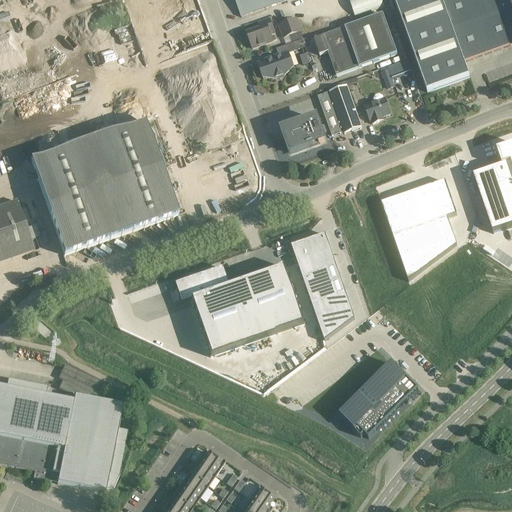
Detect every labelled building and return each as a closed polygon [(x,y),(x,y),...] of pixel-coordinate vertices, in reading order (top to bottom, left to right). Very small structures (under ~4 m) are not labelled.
[(147,59),(179,50),(169,12),(181,9),(178,0),(153,0),(163,31),(141,37),(147,59)] [(234,0),(241,18),(291,0),(234,0)] [(378,0),(347,0),(351,15),(381,7),(378,0)] [(511,0),(394,0),(427,93),(470,78),(464,63),(511,46),(511,0)] [(383,16),(353,27),(367,67),(397,56),(383,16)] [(260,30),(247,35),(253,50),(272,43),(270,35),(274,34),(270,20),(258,24),(260,30)] [(296,20),(279,26),(284,39),(300,33),(296,20)] [(336,78),(367,67),(353,27),(314,41),(319,57),(328,54),(336,78)] [(278,58),(258,65),(263,80),(280,80),(294,69),(288,54),(304,48),(302,41),(276,50),(278,58)] [(382,75),(383,81),(390,78),(388,73),(382,75)] [(356,79),(345,83),(347,88),(358,84),(356,79)] [(330,94),(318,98),(332,138),(344,134),(344,136),(362,129),(356,113),(354,108),(347,88),(345,83),(328,89),(330,94),(329,94),(330,94)] [(379,123),(378,120),(391,115),(385,100),(384,101),(382,97),(379,95),(375,97),(373,100),(375,104),(365,107),(370,123),(371,122),(372,125),(379,123)] [(316,120),(283,132),(291,155),(324,143),(316,120)] [(145,123),(31,162),(36,176),(63,255),(65,260),(178,220),(177,216),(145,123)] [(476,178),(495,234),(511,228),(511,148),(499,153),(504,168),(476,178)] [(194,177),(204,206),(250,191),(240,162),(194,177)] [(446,183),(414,194),(426,227),(448,220),(457,217),(446,183)] [(414,194),(398,199),(409,233),(426,227),(414,194)] [(398,199),(381,205),(393,239),(409,233),(398,199)] [(0,208),(0,264),(34,253),(17,202),(0,208)] [(409,233),(393,239),(409,284),(457,247),(448,220),(426,227),(409,233)] [(325,236),(291,248),(303,280),(337,268),(325,236)] [(337,268),(303,280),(312,307),(346,295),(337,268)] [(228,288),(222,270),(174,286),(181,305),(190,302),(210,359),(305,326),(285,269),(228,288)] [(346,295),(312,307),(317,320),(351,308),(346,295)] [(351,308),(317,320),(325,344),(355,321),(351,308)] [(392,365),(340,417),(356,433),(359,430),(369,440),(418,391),(392,365)] [(102,386),(64,366),(57,379),(61,382),(57,390),(70,397),(72,392),(85,399),(87,395),(96,399),(102,386)] [(0,466),(6,467),(9,468),(35,473),(33,480),(52,483),(57,484),(57,485),(105,495),(106,495),(107,490),(110,491),(113,491),(119,478),(119,477),(123,456),(125,448),(128,432),(119,430),(123,407),(96,402),(75,398),(74,403),(46,397),(48,388),(8,380),(6,389),(0,388),(0,466)] [(208,455),(204,452),(196,464),(216,477),(225,463),(210,452),(208,455)] [(216,477),(196,464),(188,475),(208,489),(216,477)] [(208,489),(188,475),(180,487),(200,500),(208,489)] [(238,479),(233,476),(226,485),(231,489),(238,479)] [(240,481),(234,490),(239,494),(245,484),(240,481)] [(275,497),(260,486),(250,501),(266,511),(271,511),(278,503),(273,500),(275,497)] [(200,500),(180,487),(172,498),(192,511),(200,500)] [(223,501),(228,494),(223,490),(218,497),(223,501)] [(231,506),(236,499),(230,495),(226,502),(231,506)] [(191,511),(192,511),(172,498),(164,509),(168,511),(191,511)] [(266,511),(250,501),(242,511),(241,511),(266,511)] [(215,511),(220,505),(215,502),(210,508),(215,511)]
